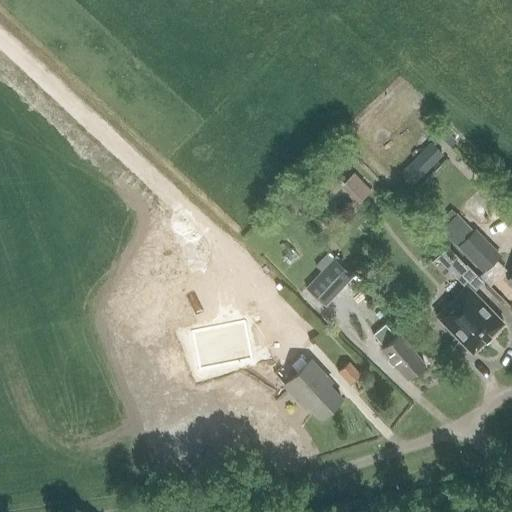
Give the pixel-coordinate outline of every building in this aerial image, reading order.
[(412,182),(440,155),(429,143),(401,170),(412,182)] [(340,186),(357,204),(370,191),(353,173),(340,186)] [(500,256),(474,229),(458,245),(484,272),(500,256)] [(435,315),(471,353),(503,323),(472,291),(482,282),(465,264),(464,266),(448,249),(419,276),(434,292),(453,275),(465,288),(435,315)] [(352,277),(332,259),(305,288),(324,306),(352,277)] [(244,321),(191,332),(198,371),(252,360),(244,321)] [(406,381),(424,366),(397,334),(394,336),(384,324),(372,335),(382,347),(379,349),(387,358),(387,361),(390,366),(394,366),(406,381)] [(320,419),(340,399),(322,380),(325,377),(310,360),(283,386),(304,408),(307,405),(320,419)] [(337,373),(349,385),(360,374),(348,362),(337,373)]
